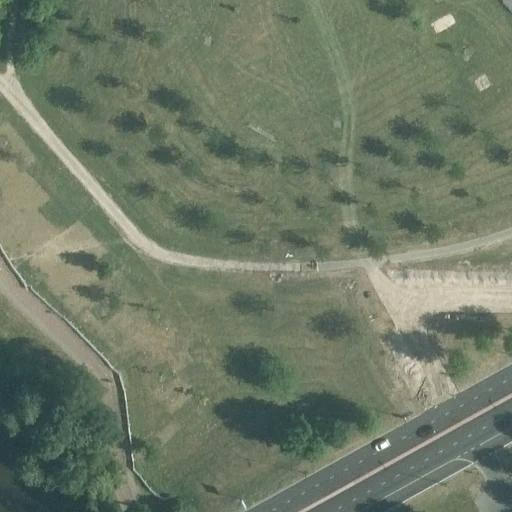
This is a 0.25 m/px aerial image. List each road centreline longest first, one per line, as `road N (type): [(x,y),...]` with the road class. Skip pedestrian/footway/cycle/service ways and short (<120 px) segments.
road 1 (secondary): [(511,385),(285,511)]
road 2 (secondary): [(355,511),(511,426)]
